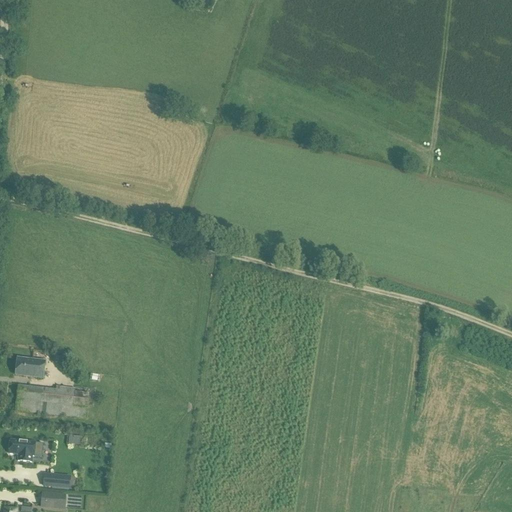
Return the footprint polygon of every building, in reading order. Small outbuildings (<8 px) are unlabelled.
[(46,357),(18,354),(16,371),(44,374),(46,357)] [(96,384),(97,374),(88,373),(86,383),(96,384)] [(57,382),(57,385),(19,382),(17,407),(88,413),(90,388),(76,387),(76,384),(57,382)] [(42,458),(43,445),(35,444),(35,443),(11,441),(9,455),(18,456),(18,459),(18,461),(18,462),(19,462),(23,462),(32,463),(32,457),(42,458)] [(49,497),(27,495),(25,508),(47,511),(49,497)]
